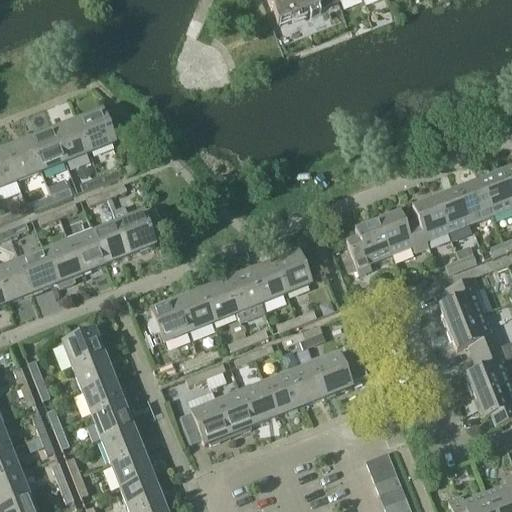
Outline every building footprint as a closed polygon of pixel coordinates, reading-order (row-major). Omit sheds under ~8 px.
[(337,0),(266,0),(278,27),(339,3),(337,0)] [(103,113),(77,123),(90,155),(115,145),(114,142),(125,138),(115,113),(104,117),(103,113)] [(77,123),(53,133),(66,165),(90,155),(77,123)] [(53,133),(28,143),(41,175),(66,165),(53,133)] [(28,143),(3,152),(16,184),(41,175),(28,143)] [(3,152),(0,153),(0,190),(16,184),(3,152)] [(511,172),(500,176),(511,205),(511,168),(510,169),(511,172)] [(99,179),(102,187),(120,180),(117,172),(99,179)] [(482,183),(479,185),(492,219),(511,210),(511,205),(500,176),(492,179),(491,177),(481,181),(482,183)] [(83,194),(102,187),(99,179),(80,187),(83,194)] [(467,189),(456,193),(470,228),(492,219),(479,185),(477,185),(476,183),(466,187),(467,189)] [(123,187),(105,194),(108,202),(126,195),(123,187)] [(50,199),(53,206),(72,199),(69,191),(50,199)] [(438,201),(434,202),(448,236),(470,228),(456,193),(447,197),(446,195),(437,199),(438,201)] [(90,209),(108,202),(105,194),(87,202),(90,209)] [(35,213),(53,206),(50,199),(32,206),(35,213)] [(422,207),(412,211),(417,221),(427,245),(448,236),(434,202),(433,203),(432,200),(421,205),(422,207)] [(75,206),(56,214),(59,221),(78,214),(75,206)] [(0,218),(3,226),(23,218),(20,210),(0,218)] [(124,210),(113,215),(118,226),(117,226),(130,258),(155,248),(154,244),(143,216),(129,222),(124,210)] [(41,229),(59,221),(56,214),(38,221),(41,229)] [(380,223),(377,224),(390,259),(413,250),(415,255),(429,250),(427,245),(417,221),(405,226),(401,215),(391,219),(390,217),(379,221),(380,223)] [(359,244),(348,249),(359,277),(372,272),(369,267),(390,259),(377,224),(375,225),(374,223),(363,227),(364,229),(355,233),(359,244)] [(26,225),(6,233),(9,241),(29,233),(26,225)] [(117,226),(93,236),(106,267),(130,258),(117,226)] [(92,231),(67,241),(69,245),(68,246),(81,277),(106,267),(93,236),(92,231)] [(0,244),(9,241),(6,233),(0,235),(0,244)] [(68,246),(44,255),(56,287),(57,287),(60,292),(74,287),(72,281),(81,277),(68,246)] [(490,252),(492,260),(507,254),(504,247),(490,252)] [(44,255),(19,265),(31,297),(56,287),(44,255)] [(298,256),(273,265),(285,297),(310,287),(298,256)] [(473,259),(459,265),(462,272),(476,267),(473,259)] [(19,265),(0,272),(0,288),(7,307),(31,297),(19,265)] [(273,265),(249,275),(261,306),(285,297),(273,265)] [(448,277),(462,272),(459,265),(445,270),(448,277)] [(249,275),(225,285),(237,316),(236,316),(237,318),(240,327),(265,317),(261,308),(261,307),(261,306),(249,275)] [(450,304),(438,308),(442,319),(441,320),(444,329),(446,328),(447,330),(482,317),(473,296),(479,293),(474,280),(445,291),(450,304)] [(225,285),(201,294),(213,326),(236,316),(237,316),(225,285)] [(201,294),(176,304),(188,335),(213,326),(201,294)] [(150,323),(148,328),(151,335),(155,336),(159,335),(164,345),(188,335),(176,304),(151,314),(154,321),(150,323)] [(314,313),(295,321),(298,328),(317,321),(314,313)] [(448,334),(446,335),(450,345),(452,344),(456,354),(468,349),(473,360),(501,349),(496,337),(490,339),(482,317),(447,330),(448,334)] [(298,328),(295,321),(277,328),(280,336),(298,328)] [(319,329),(301,336),(304,344),(322,336),(319,329)] [(94,333),(62,346),(73,372),(104,360),(94,333)] [(265,333),(247,340),(250,348),(268,340),(265,333)] [(286,351),(304,344),(301,336),(283,343),(286,351)] [(250,348),(247,340),(228,348),(230,355),(250,348)] [(298,356),(307,352),(304,344),(295,348),(298,356)] [(477,373),(465,377),(469,387),(467,388),(472,399),(473,398),(474,400),(509,387),(500,365),(506,362),(511,360),(511,351),(510,346),(501,349),(473,360),(477,373)] [(270,348),(253,355),(256,363),(274,356),(270,348)] [(323,359),(311,363),(313,368),(325,400),(351,390),(349,386),(367,379),(356,351),(325,363),(323,359)] [(205,357),(198,360),(201,367),(220,360),(217,352),(205,357)] [(236,371),(256,363),(253,355),(233,363),(236,371)] [(104,360),(73,372),(82,396),(114,384),(104,360)] [(201,367),(198,360),(180,367),(183,374),(201,367)] [(28,367),(35,387),(43,384),(35,364),(28,367)] [(172,366),(153,374),(158,385),(176,377),(172,366)] [(222,367),(204,375),(207,383),(226,375),(222,367)] [(313,368),(289,377),(302,409),(325,400),(313,368)] [(21,370),(13,373),(21,393),(29,390),(21,370)] [(189,390),(207,383),(204,375),(186,382),(189,390)] [(289,377),(265,387),(278,419),(302,409),(289,377)] [(43,384),(35,387),(42,405),(50,402),(43,384)] [(114,384),(82,396),(92,420),(124,408),(114,384)] [(265,387),(241,397),(253,428),(278,419),(265,387)] [(475,403),(474,404),(477,414),(479,413),(483,423),(495,418),(500,430),(511,424),(511,394),(509,387),(474,400),(475,403)] [(29,390),(21,393),(24,399),(28,410),(35,407),(29,390)] [(16,394),(0,400),(0,407),(1,408),(19,401),(16,394)] [(241,397),(216,406),(229,438),(240,434),(241,436),(251,432),(250,430),(253,428),(241,397)] [(216,406),(191,416),(202,443),(204,448),(209,446),(210,448),(220,444),(219,442),(229,438),(216,406)] [(124,408),(92,420),(102,444),(133,432),(124,408)] [(47,415),(55,435),(62,432),(54,413),(47,415)] [(191,416),(180,421),(191,448),(202,443),(191,416)] [(32,421),(40,441),(48,438),(40,418),(32,421)] [(0,428),(0,456),(10,452),(0,428)] [(62,432),(55,435),(62,453),(69,450),(62,432)] [(133,432),(102,444),(111,468),(143,456),(133,432)] [(55,455),(48,438),(40,441),(47,458),(55,455)] [(10,452),(0,456),(0,484),(19,477),(10,452)] [(143,456),(111,468),(121,493),(153,481),(143,456)] [(366,465),(370,474),(391,465),(388,456),(366,465)] [(66,464),(74,483),(81,480),(73,461),(66,464)] [(396,477),(391,465),(370,474),(374,485),(396,477)] [(51,470),(59,489),(66,486),(59,467),(51,470)] [(19,477),(0,484),(0,511),(29,501),(19,477)] [(401,488),(396,477),(374,485),(379,497),(401,488)] [(505,489),(485,497),(490,511),(511,511),(511,478),(503,482),(505,489)] [(81,480),(74,483),(81,501),(88,498),(81,480)] [(153,481),(121,493),(128,511),(143,511),(162,505),(153,481)] [(66,486),(59,489),(66,507),(74,504),(66,486)] [(384,509),(405,500),(401,488),(379,497),(384,509)] [(467,497),(447,505),(450,511),(490,511),(485,497),(469,502),(467,497)] [(408,511),(410,511),(405,500),(384,509),(384,511),(408,511)] [(33,511),(29,501),(0,511),(33,511)]
